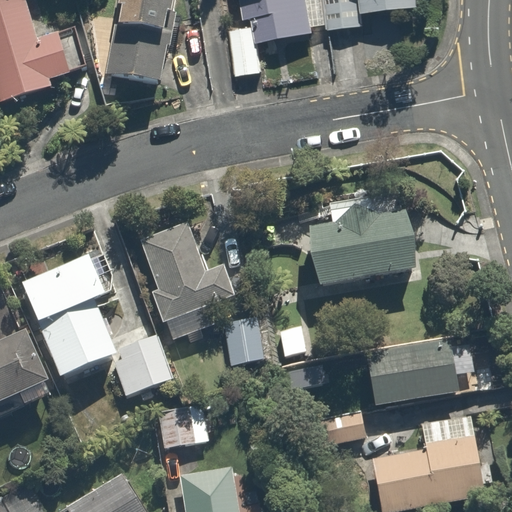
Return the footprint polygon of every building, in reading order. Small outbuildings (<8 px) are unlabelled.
[(0,102),(2,106),(73,81),(83,77),(67,31),(46,38),(32,0),(2,0),(0,1),(0,102)] [(122,28),(112,27),(106,76),(170,85),(181,0),(121,0),(120,9),(125,9),(122,28)] [(264,78),(260,47),(319,39),(318,28),(328,27),(324,0),(235,0),(239,21),(256,19),(257,30),(231,33),(237,76),(264,78)] [(425,0),(360,0),(363,19),(427,12),(425,0)] [(330,210),(334,229),(314,234),(327,292),(422,271),(409,213),(375,221),(370,201),(330,210)] [(295,231),(295,222),(267,222),(267,247),(309,248),(309,231),(295,231)] [(173,349),(228,328),(221,310),(240,303),(229,273),(213,279),(194,227),(143,246),(161,296),(154,298),(173,349)] [(27,290),(67,382),(112,362),(124,357),(104,311),(114,306),(94,262),(27,290)] [(268,325),(232,325),(232,367),(268,367),(268,325)] [(304,326),(283,330),(288,359),(309,356),(304,326)] [(28,410),(65,392),(36,331),(0,348),(0,424),(16,416),(13,408),(25,402),(28,410)] [(477,344),(456,348),(454,337),(369,352),(380,415),(465,400),(460,374),(481,370),(477,344)] [(163,340),(124,357),(112,362),(129,403),(181,381),(163,340)] [(211,443),(202,405),(148,418),(158,457),(211,443)] [(363,413),(323,421),(329,448),(369,440),(363,413)] [(429,452),(374,462),(382,511),(415,511),(489,499),(475,418),(425,427),(429,452)] [(181,483),(185,511),(250,511),(249,502),(242,503),(238,474),(181,483)] [(7,507),(10,511),(145,511),(126,479),(68,511),(45,511),(30,485),(3,500),(7,507)]
